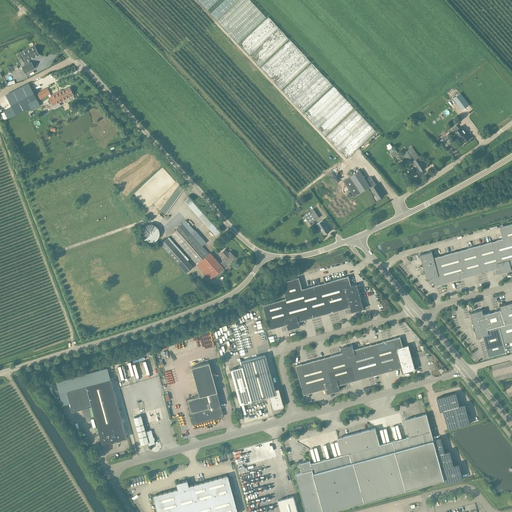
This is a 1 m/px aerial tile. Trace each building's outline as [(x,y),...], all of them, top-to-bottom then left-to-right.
[(347,158),(377,130),(267,17),(264,20),(244,0),(197,0),(238,42),(261,65),(278,49),(281,52),(263,70),(305,112),(327,134),(325,136),(347,158)] [(34,46),(22,53),(22,54),(25,59),(23,60),(25,65),(22,67),(25,73),(34,68),(31,62),(30,63),(28,60),(39,54),(34,46)] [(12,107),(4,111),(8,118),(29,107),(30,110),(39,105),(34,94),(28,84),(28,83),(6,95),(12,107)] [(69,87),(48,98),(52,105),(73,95),(69,87)] [(460,93),(453,98),(462,110),(469,105),(460,93)] [(460,136),(465,142),(470,138),(461,126),(454,132),(458,138),(460,136)] [(445,140),(442,142),(446,147),(453,141),(448,134),(443,138),(445,140)] [(412,147),(403,154),(407,160),(413,156),(416,154),(412,147)] [(416,154),(413,156),(415,159),(413,160),(421,171),(426,168),(423,165),(424,164),(423,164),(425,163),(423,161),(422,161),(419,157),(417,154),(416,154)] [(360,170),(343,181),(354,197),(370,186),(371,187),(370,187),(374,192),(379,199),(384,196),(380,189),(380,188),(377,183),(376,184),(371,177),(366,180),(360,170)] [(188,196),(184,200),(215,236),(219,232),(188,196)] [(315,220),(312,217),(316,214),(313,210),(309,212),(304,215),(309,224),(315,220)] [(323,220),(317,223),(324,235),(330,231),(323,220)] [(182,223),(170,234),(209,279),(222,268),(224,269),(228,265),(227,264),(235,257),(232,254),(231,255),(229,252),(228,253),(225,249),(220,253),(223,257),(221,258),(223,261),(220,263),(210,252),(209,253),(182,223)] [(503,239),(472,247),(434,258),(432,251),(420,254),(427,279),(433,277),(435,285),(498,268),(500,273),(511,270),(510,265),(511,264),(511,223),(500,227),(503,239)] [(158,233),(158,231),(157,229),(156,228),(155,227),(154,226),(152,225),(150,225),(149,225),(146,225),(145,226),(144,227),(143,228),(142,230),(141,232),(141,233),(141,234),(142,236),(143,238),(144,239),(145,240),(147,241),(148,241),(150,241),(153,241),(154,240),(155,239),(156,238),(157,236),(158,234),(158,233)] [(167,237),(160,244),(185,273),(193,267),(167,237)] [(348,276),(316,285),(302,289),(299,277),(281,282),(286,299),(263,305),(269,329),(287,324),(288,329),(300,326),(299,321),(350,307),(352,312),(364,309),(357,284),(351,286),(348,276)] [(511,302),(504,304),(499,306),(501,310),(483,314),(482,309),(470,313),(477,337),(483,336),(489,357),(511,350),(511,302)] [(400,337),(359,348),(354,349),(353,345),(341,348),(342,353),(296,365),(304,394),(327,388),(328,393),(340,390),(339,385),(402,368),(403,372),(415,369),(409,345),(403,346),(400,337)] [(241,366),(230,369),(239,404),(251,401),(269,396),(271,404),(272,407),(273,408),(281,406),(281,405),(280,401),(278,391),(277,388),(274,389),(265,354),(240,361),(241,366)] [(213,418),(220,416),(221,414),(219,407),(208,362),(191,367),(199,396),(187,400),(194,425),(214,419),(213,418)] [(66,392),(72,411),(91,406),(102,445),(126,438),(110,379),(66,392)] [(456,392),(437,398),(440,411),(443,410),(448,429),(470,423),(465,404),(460,405),(456,392)] [(302,472),(296,474),(300,488),(306,511),(322,511),(368,500),(406,489),(410,488),(413,487),(444,479),(433,439),(426,413),(405,419),(409,436),(399,439),(393,441),(380,444),(375,427),(362,431),(359,432),(351,434),(338,438),(342,455),(311,463),(310,460),(299,463),(302,472)] [(141,444),(148,443),(148,445),(155,443),(151,430),(145,431),(141,415),(133,417),(141,444)] [(441,437),(433,439),(444,479),(446,483),(463,479),(459,463),(454,465),(450,450),(445,452),(441,437)] [(153,495),(157,511),(237,511),(231,488),(227,475),(188,486),(187,480),(175,483),(177,489),(153,495)] [(297,511),(293,496),(278,500),(281,511),(297,511)]
